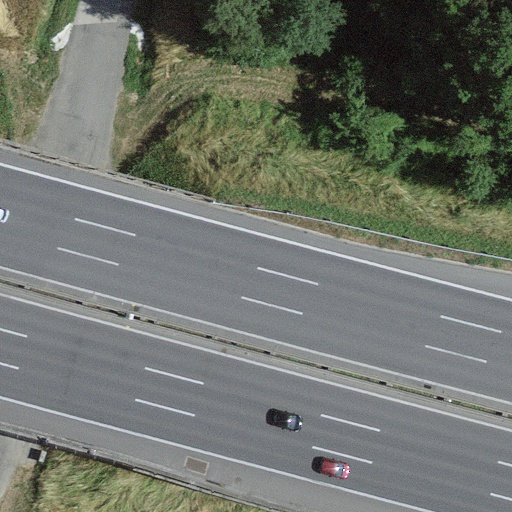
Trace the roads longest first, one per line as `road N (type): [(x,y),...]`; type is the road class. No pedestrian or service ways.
road 1 (motorway): [(0,346),(511,483)]
road 2 (motorway): [(511,351),(0,215)]
road 3 (unclassified): [(0,391),(109,0)]
